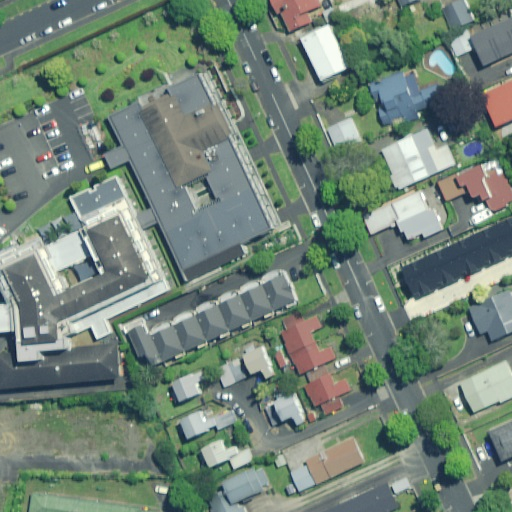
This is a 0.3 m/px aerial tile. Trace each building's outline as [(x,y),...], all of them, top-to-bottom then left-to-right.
[(323,6),(319,0),(270,0),(278,15),(281,13),(290,33),(313,22),(309,13),(323,6)] [(330,0),(334,11),(360,0),(363,0),(370,15),(384,9),(380,0),(330,0)] [(461,0),(442,9),(452,31),(474,21),(464,0),(461,0)] [(412,39),(405,17),(389,22),(396,44),(412,39)] [(511,19),(471,38),(484,67),(511,54),(511,19)] [(302,39),(322,82),(350,69),(330,26),(302,39)] [(404,72),(370,84),(377,103),(382,101),(385,107),(378,110),(384,126),(393,123),(393,121),(403,117),(406,123),(420,118),(417,112),(429,108),(428,107),(449,99),(444,85),(441,86),(440,84),(421,91),(423,95),(422,96),(414,75),(406,78),(404,72)] [(273,231),(200,75),(169,89),(172,94),(143,107),(141,102),(108,118),(122,147),(104,156),(110,170),(129,162),(186,283),(246,256),(242,247),(273,231)] [(511,82),(482,96),(498,129),(511,122),(511,82)] [(362,142),(352,119),(327,130),(338,153),(362,142)] [(398,188),(400,191),(456,165),(448,146),(438,150),(428,130),(381,151),(393,176),(391,177),(396,189),(398,188)] [(483,153),(478,141),(461,149),(466,161),(483,153)] [(511,203),(511,187),(499,159),(459,177),(457,173),(437,182),(447,203),(466,194),(464,189),(467,187),(474,200),(481,197),(484,203),(487,202),(493,214),(508,207),(507,205),(511,203)] [(168,291),(117,178),(94,188),(95,191),(90,193),(88,191),(69,199),(84,230),(45,249),(40,238),(0,256),(0,276),(14,309),(16,334),(10,334),(9,355),(0,355),(0,391),(119,381),(118,345),(74,349),(73,344),(84,336),(82,332),(91,328),(97,341),(111,335),(104,321),(168,291)] [(429,212),(420,192),(363,218),(372,236),(392,227),(391,224),(396,222),(402,234),(405,233),(409,241),(423,235),(425,240),(444,231),(434,210),(429,212)] [(511,218),(402,269),(414,297),(419,295),(421,299),(441,290),(439,286),(443,284),(445,289),(465,279),(463,275),(467,274),(469,278),(488,269),(486,265),(491,263),(492,267),(511,257),(511,256),(511,254),(511,253),(511,218)] [(153,369),(296,303),(284,277),(151,338),(149,334),(145,336),(142,327),(127,334),(139,360),(147,356),(153,369)] [(511,294),(511,291),(468,311),(480,336),(488,332),(493,343),(511,334),(511,294)] [(287,331),(281,333),(301,377),(336,360),(331,348),(320,353),(311,334),(322,329),(316,317),(304,323),(299,312),(282,320),(287,331)] [(280,349),(271,353),(279,371),(288,367),(280,349)] [(269,369),(261,350),(242,357),(250,377),(261,373),(265,382),(272,379),(268,370),(269,369)] [(215,369),(224,388),(245,379),(237,360),(215,369)] [(461,385),(475,414),(501,403),(502,404),(511,399),(511,372),(508,364),(461,385)] [(171,385),(179,405),(199,397),(195,386),(204,382),(201,374),(191,378),(191,377),(171,385)] [(335,386),(330,376),(304,388),(308,398),(309,397),(315,409),(351,392),(346,380),(335,386)] [(299,417),(300,416),(292,396),(273,404),(281,424),(292,419),(295,428),(303,425),(299,417)] [(96,450),(100,460),(122,451),(108,416),(104,407),(82,415),(96,450)] [(72,450),(75,458),(96,450),(82,415),(79,408),(59,417),(72,450)] [(122,451),(125,460),(145,453),(127,408),(108,416),(122,451)] [(0,440),(2,445),(5,455),(25,447),(14,418),(10,409),(0,413),(0,440)] [(25,447),(28,456),(48,448),(36,419),(33,411),(14,418),(25,447)] [(48,448),(52,458),(72,450),(59,417),(56,411),(36,419),(48,448)] [(179,424),(187,442),(207,434),(206,432),(216,427),(218,431),(237,423),(232,412),(203,425),(198,415),(179,424)] [(511,425),(491,435),(505,466),(511,462),(511,425)] [(305,462),(317,487),(365,464),(354,439),(305,462)] [(201,452),(209,471),(228,462),(228,461),(238,457),(235,449),(224,454),(220,444),(201,452)] [(207,500),(212,511),(245,511),(241,504),(256,497),(255,496),(264,492),(262,488),(270,485),(263,470),(255,473),(254,471),(221,485),(224,492),(207,500)] [(411,488),(407,479),(392,486),(396,495),(411,488)] [(326,511),(394,511),(400,509),(388,484),(326,511)] [(160,511),(23,495),(20,511),(160,511)]
